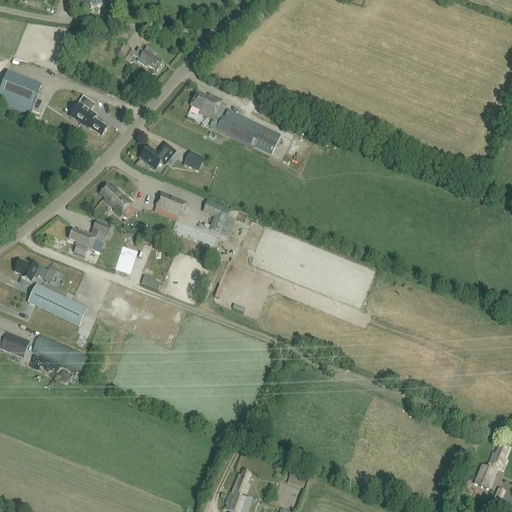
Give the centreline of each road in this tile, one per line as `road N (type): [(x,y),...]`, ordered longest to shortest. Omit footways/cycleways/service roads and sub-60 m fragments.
road 1 (track): [(511,436),(282,346),(238,454)]
road 2 (unclassified): [(0,249),(115,149),(256,0)]
road 3 (track): [(282,346),(58,260),(18,236)]
road 4 (track): [(221,31),(75,23),(0,8)]
